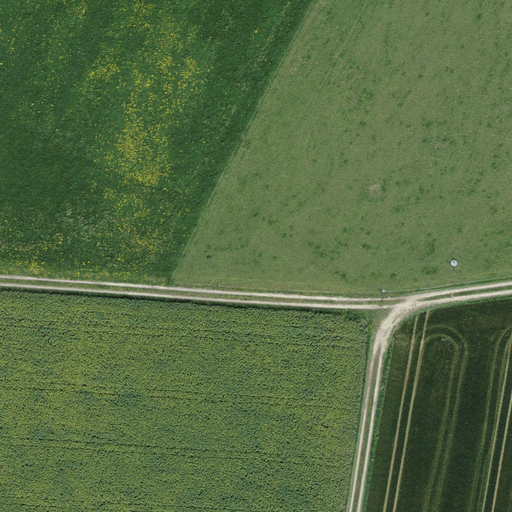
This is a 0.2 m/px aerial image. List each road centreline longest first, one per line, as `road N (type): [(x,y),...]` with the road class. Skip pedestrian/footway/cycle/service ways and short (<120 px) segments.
road 1 (track): [(415,301),(0,280)]
road 2 (track): [(415,301),(382,339),(353,511)]
